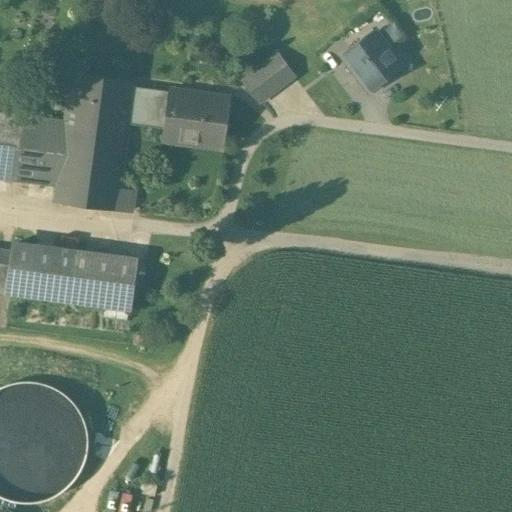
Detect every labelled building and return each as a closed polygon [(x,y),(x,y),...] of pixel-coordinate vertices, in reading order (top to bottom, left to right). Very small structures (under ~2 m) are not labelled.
[(375,32),(342,56),(369,91),(401,67),(375,32)] [(277,56),(243,82),(260,103),(294,77),(277,56)] [(131,85),(74,77),(68,122),(59,188),(57,201),(131,211),(134,193),(117,191),(128,113),(167,118),(170,92),(131,87),(131,85)] [(204,98),(191,96),(192,93),(171,90),(167,118),(164,142),(165,142),(166,138),(221,145),(220,149),(222,150),(229,98),(204,95),(204,98)] [(68,122),(0,113),(0,180),(59,188),(68,122)] [(71,252),(15,244),(13,253),(8,293),(65,301),(71,252)] [(13,253),(0,251),(0,291),(8,293),(13,253)] [(135,261),(71,252),(65,301),(104,306),(129,309),(135,261)] [(129,309),(104,306),(102,318),(127,322),(129,309)] [(0,511),(3,511),(30,511),(32,507),(80,484),(93,439),(69,390),(25,378),(0,389),(0,511)] [(157,486),(145,483),(142,494),(154,497),(157,486)]
